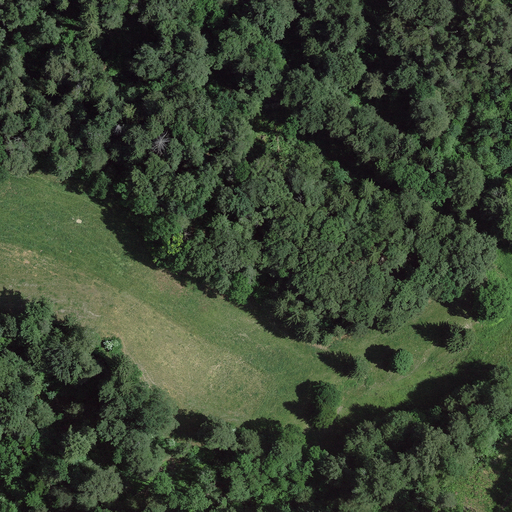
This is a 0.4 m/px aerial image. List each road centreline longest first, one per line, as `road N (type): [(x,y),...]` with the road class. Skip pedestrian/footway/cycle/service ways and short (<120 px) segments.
road 1 (track): [(511,175),(494,169),(464,198),(394,182),(323,139),(200,98),(134,88),(72,31)]
road 2 (track): [(494,169),(354,87),(339,0)]
road 3 (track): [(354,87),(316,77),(268,27),(272,0)]
